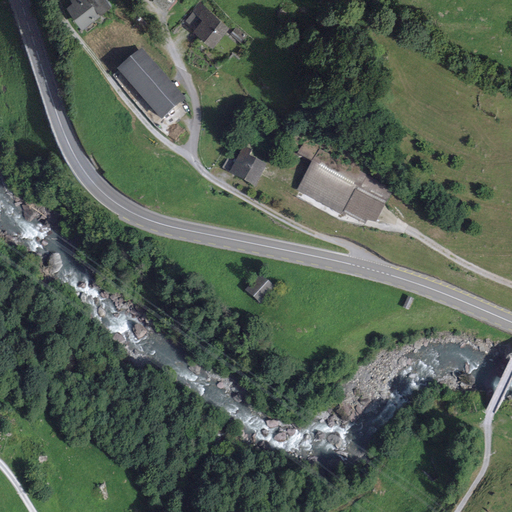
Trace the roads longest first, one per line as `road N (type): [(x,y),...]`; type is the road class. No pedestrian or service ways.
road 1 (secondary): [(19,0),(76,159),(107,198),(170,227),(427,287),(511,323)]
road 2 (track): [(190,156),(135,113),(75,36),(58,0)]
road 3 (track): [(511,363),(488,416),(484,466),(458,511)]
road 4 (track): [(511,285),(382,213)]
